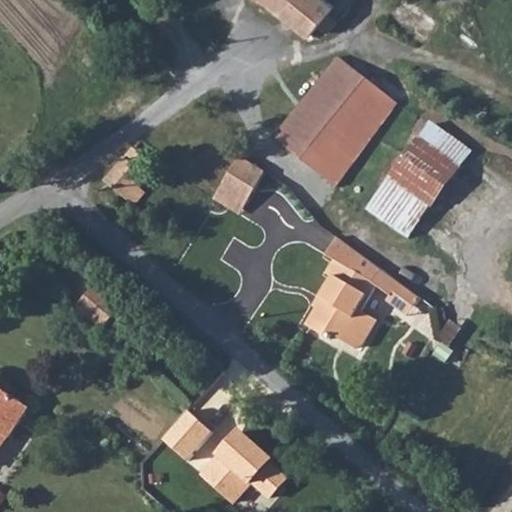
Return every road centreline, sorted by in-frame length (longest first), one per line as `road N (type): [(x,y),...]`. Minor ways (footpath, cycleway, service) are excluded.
road 1 (unclassified): [(57,187),(421,511)]
road 2 (residential): [(57,187),(244,52)]
road 3 (track): [(347,37),(511,100)]
